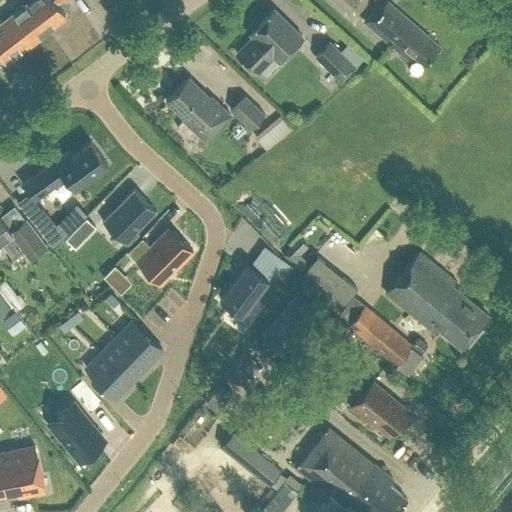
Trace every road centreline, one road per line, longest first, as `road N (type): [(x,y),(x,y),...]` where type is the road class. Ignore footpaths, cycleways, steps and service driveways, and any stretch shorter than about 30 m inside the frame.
road 1 (residential): [(83,511),(157,414),(212,228),(207,209),(76,84)]
road 2 (residential): [(76,84),(189,0)]
